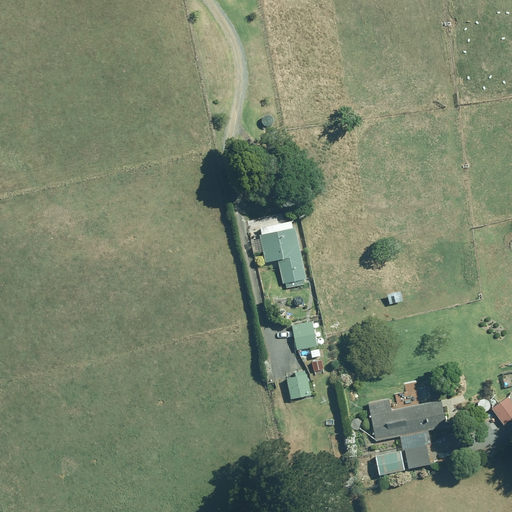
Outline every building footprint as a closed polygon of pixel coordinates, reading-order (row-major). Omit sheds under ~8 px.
[(261,230),(269,264),(280,262),(284,283),(308,278),(296,222),(261,230)] [(312,316),(288,322),(295,352),(319,347),(312,316)] [(305,367),(284,372),(290,401),(312,396),(305,367)] [(511,402),(508,397),(491,409),(503,425),(511,418),(511,402)] [(377,442),(401,436),(403,447),(409,468),(430,463),(423,433),(450,426),(443,398),(392,410),(389,399),(368,404),(377,442)] [(380,475),(406,469),(401,447),(375,454),(380,475)]
